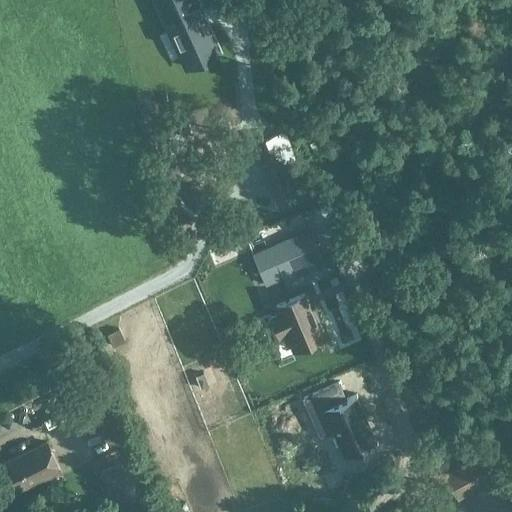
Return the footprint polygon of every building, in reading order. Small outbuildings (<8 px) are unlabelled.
[(155,0),(181,55),(213,41),(194,0),(155,0)] [(278,141),(260,147),(281,204),(298,198),(305,195),(285,138),(278,141)] [(175,164),(188,157),(179,141),(166,148),(175,164)] [(215,306),(266,283),(283,276),(289,288),(300,283),(301,284),(327,272),(308,229),(201,276),(215,306)] [(323,337),(310,306),(312,305),(309,297),(306,298),(304,293),(275,305),(279,313),(270,317),(278,337),(287,333),(295,349),(323,337)] [(339,382),(303,398),(320,436),(333,430),(344,455),(343,456),(343,457),(378,442),(377,441),(376,441),(356,396),(357,395),(357,394),(346,399),(339,382)] [(67,403),(83,435),(104,425),(88,393),(67,403)] [(260,426),(267,423),(262,411),(254,414),(260,426)] [(0,464),(0,472),(11,494),(59,471),(45,442),(0,464)] [(457,497),(491,478),(478,453),(473,456),(463,464),(461,462),(449,472),(448,469),(443,472),(457,497)] [(126,460),(101,472),(117,507),(143,495),(126,460)] [(491,511),(483,495),(449,511),(491,511)]
